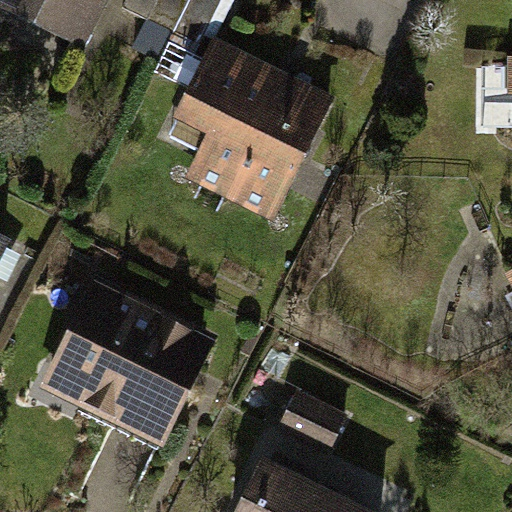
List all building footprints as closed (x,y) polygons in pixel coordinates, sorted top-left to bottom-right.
[(61,0),(120,29),(133,0),(61,0)] [(136,0),(120,33),(197,71),(231,0),(136,0)] [(353,60),(248,15),(208,106),(236,118),(223,147),(323,190),(349,130),(327,120),(353,60)] [(129,264),(78,362),(197,423),(247,325),(129,264)] [(296,443),(262,511),(408,511),(414,500),(296,443)]
